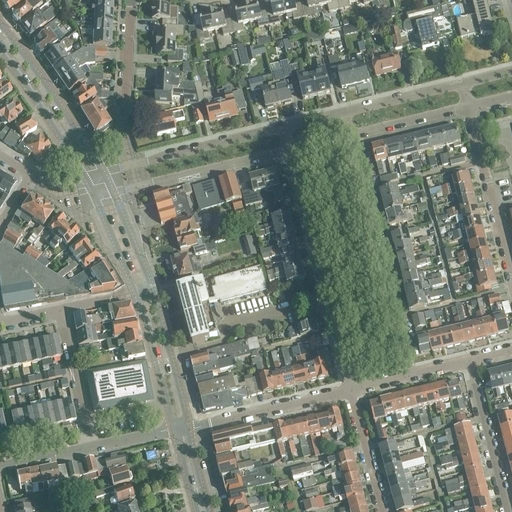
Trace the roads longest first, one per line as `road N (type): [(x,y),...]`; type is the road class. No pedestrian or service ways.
road 1 (residential): [(410,376),(348,138)]
road 2 (residential): [(292,151),(350,390)]
road 3 (tertiary): [(109,181),(0,23)]
road 4 (residential): [(468,107),(511,283)]
road 5 (residential): [(188,429),(350,390)]
road 6 (residential): [(132,164),(121,121),(129,0)]
road 7 (tertiary): [(0,53),(89,186)]
road 8 (residential): [(287,126),(132,164)]
road 9 (residential): [(137,186),(292,151)]
road 10 (residential): [(468,361),(507,511)]
road 11 (tertiary): [(188,429),(153,289)]
road 12 (residential): [(89,448),(60,310)]
road 13 (tertiary): [(135,294),(172,430)]
road 14 (residential): [(350,390),(382,511)]
road 15 (residential): [(348,138),(468,107)]
road 16 (residential): [(462,84),(342,114)]
